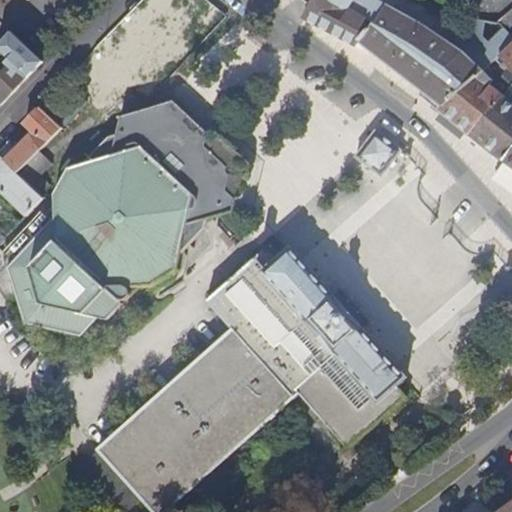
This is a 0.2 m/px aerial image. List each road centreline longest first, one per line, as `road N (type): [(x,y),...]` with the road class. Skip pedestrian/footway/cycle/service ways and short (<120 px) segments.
road 1 (tertiary): [(249,0),(408,120),(511,229)]
road 2 (residential): [(0,129),(124,0)]
road 3 (secondary): [(410,511),(511,423)]
